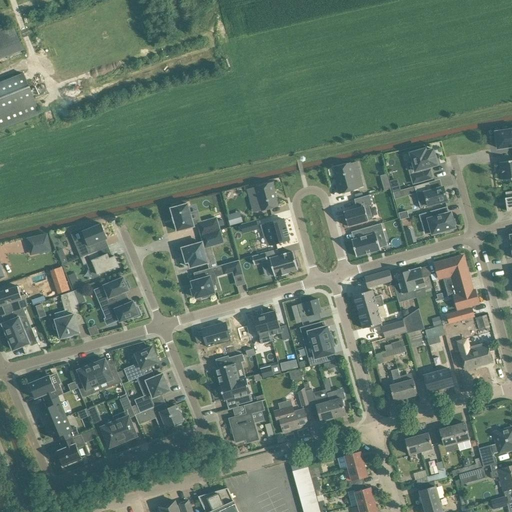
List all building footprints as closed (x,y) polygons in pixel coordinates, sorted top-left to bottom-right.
[(14,27),(0,32),(0,59),(23,51),(14,27)] [(0,128),(39,113),(23,74),(0,83),(0,128)] [(497,141),(498,148),(511,146),(511,126),(509,127),(510,130),(496,132),(496,133),(494,133),(495,141),(497,141)] [(429,167),(437,165),(436,161),(438,160),(436,156),(435,156),(433,150),(426,151),(426,149),(410,153),(416,171),(417,173),(411,175),(414,183),(433,178),(430,169),(430,170),(429,167)] [(511,160),(500,162),(503,180),(511,179),(511,160)] [(351,162),(334,167),(337,180),(336,181),(340,194),(358,189),(358,188),(364,186),(361,176),(355,178),(351,162)] [(388,174),(381,176),(385,190),(392,188),(388,174)] [(247,189),(250,198),(258,196),(262,211),(279,206),(275,192),(276,192),(274,182),(255,187),(247,189)] [(414,186),(420,208),(428,205),(428,206),(447,200),(447,198),(448,198),(449,197),(448,193),(447,192),(445,192),(444,187),(431,190),(429,182),(414,186)] [(357,208),(345,212),(346,218),(348,226),(353,225),(373,219),(369,206),(372,205),(370,195),(355,199),(357,208)] [(174,217),(173,217),(174,222),(175,222),(178,231),(194,226),(188,204),(181,206),(180,203),(173,205),(174,208),(171,208),(174,217)] [(421,221),(429,219),(433,234),(445,230),(445,232),(453,230),(453,228),(455,228),(454,225),(456,225),(455,219),(453,219),(452,217),(450,218),(449,213),(441,215),(439,209),(419,214),(421,221)] [(398,213),(400,220),(409,217),(407,211),(399,213),(398,213)] [(240,213),(227,217),(230,227),(241,224),(243,224),(240,213)] [(198,223),(201,235),(220,230),(217,218),(198,223)] [(270,245),(289,239),(284,219),(261,225),(264,235),(267,234),(270,245)] [(244,233),(258,229),(255,220),(243,224),(241,224),(244,233)] [(384,232),(381,223),(361,229),(364,237),(352,240),(357,256),(381,250),(376,234),(384,232)] [(75,244),(81,257),(98,250),(95,243),(108,238),(102,224),(89,229),(89,227),(79,229),(82,241),(75,244)] [(205,242),(182,248),(184,255),(182,255),(184,262),(186,261),(186,263),(189,262),(191,267),(208,263),(204,248),(223,243),(220,230),(203,235),(205,242)] [(28,239),(30,248),(31,254),(41,252),(51,250),(47,234),(28,239)] [(98,250),(81,257),(84,265),(87,264),(89,269),(95,267),(98,274),(119,266),(115,256),(110,258),(108,254),(101,257),(98,250)] [(280,255),(268,259),(273,276),(275,275),(276,277),(286,274),(286,272),(296,270),(295,267),(297,267),(295,260),(293,260),(291,252),(284,254),(284,253),(280,254),(280,255)] [(262,253),(249,257),(251,266),(265,262),(262,253)] [(434,263),(438,279),(452,275),(456,289),(467,286),(466,280),(469,279),(463,255),(434,263)] [(243,273),(239,260),(231,262),(234,276),(243,273)] [(222,265),(194,273),(197,280),(192,281),(194,289),(192,289),(194,296),(196,296),(196,298),(202,296),(203,299),(210,296),(210,294),(215,293),(213,284),(216,283),(214,276),(224,273),(222,265)] [(409,270),(409,271),(414,290),(415,290),(415,289),(424,286),(425,290),(432,288),(429,276),(423,277),(420,268),(409,271),(409,270)] [(390,270),(365,277),(368,288),(393,281),(390,270)] [(47,271),(40,274),(44,282),(49,293),(50,296),(56,293),(47,271)] [(414,290),(409,271),(397,274),(403,293),(414,290)] [(77,273),(70,274),(72,288),(80,286),(77,273)] [(102,308),(117,301),(119,301),(117,295),(129,290),(128,289),(131,288),(128,282),(126,283),(124,277),(104,285),(107,292),(97,296),(102,308)] [(392,284),(385,285),(390,303),(397,301),(392,284)] [(18,286),(0,292),(0,306),(11,303),(14,311),(24,308),(28,306),(24,295),(21,296),(18,286)] [(457,309),(479,303),(475,290),(469,292),(467,286),(456,289),(457,295),(453,296),(457,309)] [(373,290),(354,295),(356,304),(357,304),(359,312),(383,305),(381,296),(375,297),(373,290)] [(69,301),(72,312),(81,310),(73,291),(68,293),(70,300),(69,301)] [(438,298),(435,299),(436,301),(444,299),(442,293),(437,295),(438,298)] [(308,316),(321,312),(318,299),(297,305),(301,318),(308,316)] [(117,301),(102,308),(106,318),(110,316),(113,323),(120,320),(120,322),(133,316),(134,318),(141,315),(139,308),(136,308),(133,301),(120,307),(117,301)] [(42,304),(37,306),(41,318),(46,316),(42,304)] [(359,313),(362,326),(381,320),(379,314),(385,312),(383,305),(359,312),(359,313)] [(14,311),(12,312),(15,319),(3,324),(8,338),(25,331),(21,320),(28,318),(24,308),(14,311)] [(425,329),(419,308),(409,315),(414,332),(425,329)] [(470,309),(445,316),(447,324),(472,317),(470,309)] [(282,332),(276,311),(265,314),(271,335),(282,332)] [(53,325),(54,329),(58,329),(61,339),(80,333),(74,314),(55,319),(56,322),(53,325)] [(273,341),(271,335),(265,314),(254,317),(261,344),(273,341)] [(247,315),(234,317),(239,346),(247,345),(246,340),(252,339),(247,315)] [(484,316),(476,318),(479,330),(487,328),(488,331),(491,330),(487,315),(484,316)] [(440,316),(432,319),(434,326),(442,323),(440,316)] [(404,321),(383,327),(386,337),(386,338),(407,331),(404,321)] [(226,323),(203,329),(208,347),(217,345),(216,341),(230,337),(226,323)] [(309,335),(312,345),(333,339),(331,332),(329,332),(327,326),(316,329),(314,323),(300,327),(303,337),(309,335)] [(43,350),(40,342),(31,346),(25,331),(8,338),(13,350),(23,346),(26,355),(43,350)] [(436,337),(428,340),(429,345),(429,346),(441,343),(440,336),(436,337)] [(333,339),(312,345),(314,354),(308,356),(311,366),(325,362),(323,356),(335,353),(333,347),(335,346),(333,339)] [(371,341),(372,343),(376,357),(378,365),(396,360),(395,355),(391,344),(390,340),(384,341),(387,351),(380,353),(376,339),(371,341)] [(403,340),(391,344),(395,355),(406,352),(403,340)] [(460,350),(463,360),(465,370),(493,362),(488,345),(468,351),(467,348),(460,350)] [(158,362),(152,347),(136,354),(139,363),(124,369),(129,381),(141,376),(139,370),(158,362)] [(220,384),(220,385),(246,378),(246,377),(239,379),(236,368),(243,366),(242,362),(245,361),(243,354),(228,358),(230,365),(216,368),(221,384),(220,384)] [(99,359),(91,363),(100,384),(107,381),(109,387),(122,382),(120,378),(118,372),(116,368),(110,370),(105,359),(100,361),(99,359)] [(296,360),(288,362),(290,369),(298,368),(296,360)] [(336,360),(324,364),(326,370),(338,367),(336,360)] [(100,384),(91,363),(83,366),(84,368),(78,370),(83,382),(77,384),(83,398),(94,394),(92,387),(100,384)] [(270,367),(260,369),(263,377),(273,375),(270,367)] [(437,372),(442,392),(444,391),(443,388),(453,385),(449,368),(437,372)] [(406,398),(402,383),(398,369),(391,371),(395,384),(390,386),(392,391),(394,401),(406,398)] [(289,373),(291,379),(297,381),(301,380),(299,370),(289,373)] [(442,392),(437,372),(425,375),(429,392),(440,389),(441,392),(442,392)] [(135,400),(140,413),(155,406),(152,398),(170,390),(163,374),(147,381),(152,393),(135,400)] [(46,401),(58,396),(64,394),(60,384),(54,386),(50,375),(39,380),(38,378),(30,381),(31,383),(29,384),(30,386),(28,387),(31,393),(33,392),(35,398),(43,395),(46,401)] [(246,378),(220,385),(221,387),(218,387),(220,394),(222,393),(224,400),(235,397),(237,405),(253,401),(246,378)] [(414,379),(402,383),(406,398),(418,394),(415,385),(414,379)] [(76,382),(69,384),(71,391),(78,388),(76,382)] [(305,388),(310,405),(311,408),(317,406),(319,412),(321,421),(334,418),(329,401),(328,396),(316,400),(312,389),(310,389),(308,382),(304,383),(305,388)] [(302,407),(310,405),(305,388),(298,393),(302,407)] [(67,417),(58,396),(46,401),(48,408),(42,410),(44,416),(43,417),(45,422),(47,422),(48,424),(67,417)] [(121,400),(125,410),(132,407),(128,397),(121,400)] [(342,398),(329,401),(334,418),(346,414),(344,405),(342,398)] [(244,405),(246,414),(229,419),(236,442),(246,439),(247,443),(259,439),(252,413),(264,410),(261,400),(258,401),(244,405)] [(165,402),(155,406),(140,413),(135,415),(139,425),(156,418),(161,430),(167,427),(175,424),(175,426),(182,423),(182,421),(183,421),(182,419),(184,419),(181,412),(179,412),(176,405),(168,409),(165,402)] [(284,432),(285,431),(285,433),(291,431),(291,430),(309,425),(306,415),(304,409),(294,412),(292,406),(275,411),(278,423),(281,422),(284,432)] [(90,415),(94,426),(102,423),(97,412),(90,415)] [(122,419),(115,422),(124,443),(132,440),(131,438),(137,435),(127,412),(120,415),(122,419)] [(72,429),(67,417),(48,424),(49,427),(47,428),(49,433),(51,432),(54,439),(58,437),(61,443),(80,435),(76,427),(72,429)] [(124,443),(115,422),(102,428),(110,447),(116,444),(117,446),(124,443)] [(453,426),(457,443),(459,449),(472,445),(468,432),(465,423),(453,426)] [(457,443),(453,426),(440,430),(444,441),(438,443),(441,456),(447,454),(445,446),(457,443)] [(511,428),(500,432),(501,434),(499,437),(496,438),(498,443),(492,445),(494,453),(511,448),(511,428)] [(429,433),(417,436),(421,452),(433,448),(429,433)] [(61,443),(63,449),(57,452),(60,457),(58,458),(61,465),(63,464),(63,466),(73,462),(74,464),(81,461),(80,459),(82,458),(77,448),(85,445),(81,435),(80,435),(61,443)] [(421,452),(417,436),(405,439),(409,455),(421,452)] [(345,456),(349,468),(364,464),(361,452),(345,456)] [(484,467),(490,466),(498,463),(496,456),(493,455),(481,458),(484,467)] [(478,469),(484,467),(481,458),(480,458),(481,463),(464,468),(465,472),(478,469)] [(511,459),(498,463),(490,466),(492,471),(490,472),(492,478),(500,476),(504,491),(511,488),(511,459)] [(312,479),(317,477),(324,475),(323,472),(321,463),(309,466),(312,479)] [(364,464),(349,468),(352,481),(364,477),(368,476),(364,464)] [(436,466),(430,468),(432,474),(438,472),(436,466)] [(428,476),(429,482),(435,481),(447,477),(445,468),(438,470),(439,473),(428,476)] [(471,471),(460,474),(462,484),(474,481),(471,471)] [(428,476),(416,480),(418,485),(428,482),(429,482),(428,476)] [(312,479),(317,496),(322,495),(317,477),(312,479)] [(420,491),(423,503),(440,499),(436,486),(435,481),(429,482),(428,482),(430,488),(420,491)] [(206,511),(239,511),(228,488),(212,492),(213,495),(208,497),(207,494),(199,496),(203,505),(206,511)] [(355,492),(359,504),(374,500),(371,488),(355,492)] [(317,496),(321,511),(326,511),(322,495),(317,496)] [(492,501),(494,508),(509,504),(507,496),(492,501)] [(440,499),(423,503),(425,511),(440,511),(443,511),(440,499)] [(377,511),(374,500),(359,504),(360,511),(377,511)] [(160,506),(161,511),(192,511),(189,501),(180,504),(181,504),(177,505),(175,501),(160,506)]
